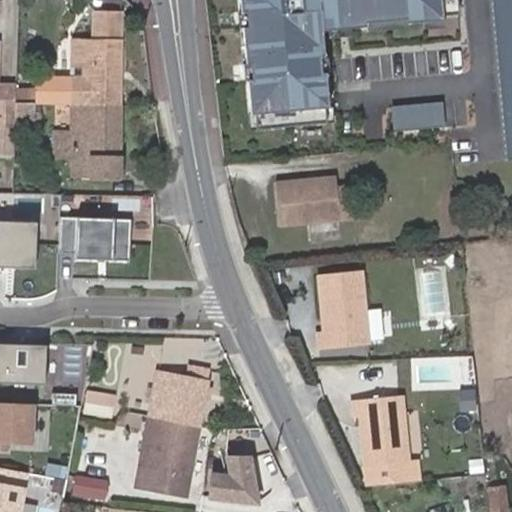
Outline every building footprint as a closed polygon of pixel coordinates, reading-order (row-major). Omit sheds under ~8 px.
[(239,0),(240,11),(245,11),(247,26),(242,27),(245,64),(249,63),(251,79),(246,80),(250,115),(253,115),(255,130),(326,124),(324,107),(329,108),(325,73),(321,74),(320,57),(324,57),(322,30),(366,26),(366,23),(407,19),(407,23),(444,20),(443,15),(459,14),(458,0),(239,0)] [(511,0),(493,0),(508,163),(511,162),(511,0)] [(72,100),(119,101),(120,6),(90,4),(92,36),(73,35),(72,100)] [(15,98),(15,81),(0,80),(0,121),(13,122),(14,113),(15,98)] [(36,113),(37,99),(15,98),(14,113),(36,113)] [(118,172),(119,101),(72,100),(71,122),(55,122),(53,153),(71,153),(71,172),(118,172)] [(443,102),(389,109),(391,131),(445,125),(443,102)] [(340,180),(279,186),(283,228),(357,221),(354,188),(341,190),(340,180)] [(129,219),(59,216),(58,252),(75,253),(74,258),(127,260),(129,219)] [(36,223),(0,221),(0,273),(0,267),(34,269),(36,223)] [(369,316),(365,273),(321,278),(327,333),(318,334),(320,352),(372,347),(372,346),(369,316)] [(384,315),(369,316),(372,346),(387,345),(384,315)] [(138,340),(133,354),(144,358),(148,343),(138,340)] [(46,343),(0,341),(0,382),(45,384),(46,343)] [(196,424),(208,369),(191,365),(188,376),(158,369),(149,415),(196,424)] [(405,398),(380,400),(387,467),(412,465),(405,398)] [(368,469),(387,467),(380,400),(354,403),(356,421),(363,420),(368,469)] [(33,404),(0,403),(0,444),(31,445),(33,404)] [(196,424),(149,415),(135,483),(181,492),(196,424)] [(211,489),(259,495),(249,450),(227,449),(230,468),(214,466),(211,489)] [(21,511),(29,473),(0,467),(0,511),(21,511)] [(93,480),(91,487),(100,489),(102,481),(93,480)] [(104,496),(143,500),(144,488),(106,482),(104,496)] [(489,491),(491,511),(507,511),(505,489),(489,491)]
